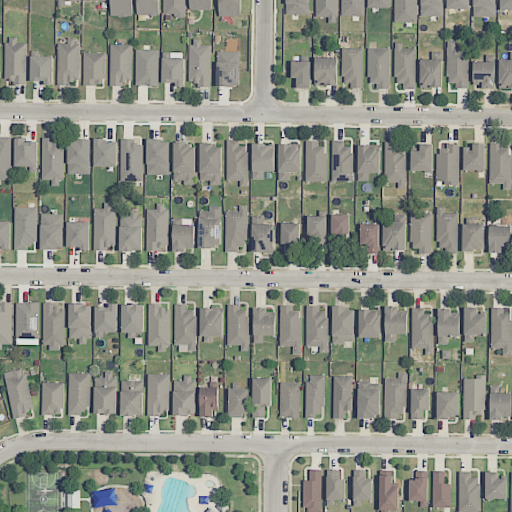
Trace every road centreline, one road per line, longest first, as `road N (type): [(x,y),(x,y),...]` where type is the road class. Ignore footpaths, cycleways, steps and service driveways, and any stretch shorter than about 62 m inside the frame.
road 1 (residential): [(0,459),(41,442),(511,448)]
road 2 (residential): [(0,277),(511,284)]
road 3 (residential): [(511,116),(0,113)]
